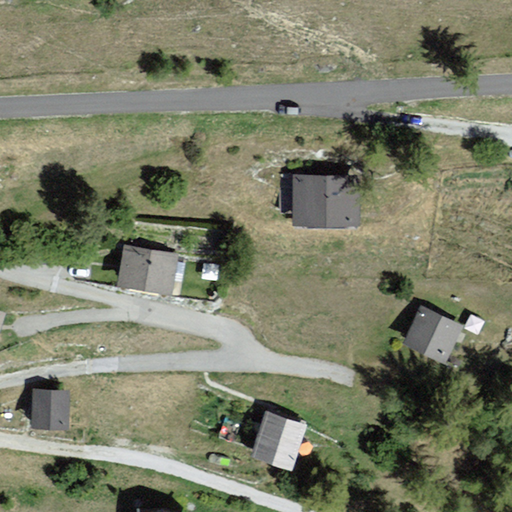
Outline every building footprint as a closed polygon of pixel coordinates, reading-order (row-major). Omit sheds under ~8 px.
[(293,175),(294,225),(358,223),(356,173),(293,175)] [(125,245),(117,285),(171,295),(178,255),(125,245)] [(419,305),(403,343),(450,363),(466,326),(419,305)] [(32,390),(32,427),(67,427),(67,391),(32,390)] [(255,456),(293,466),(305,421),(267,411),(255,456)]
